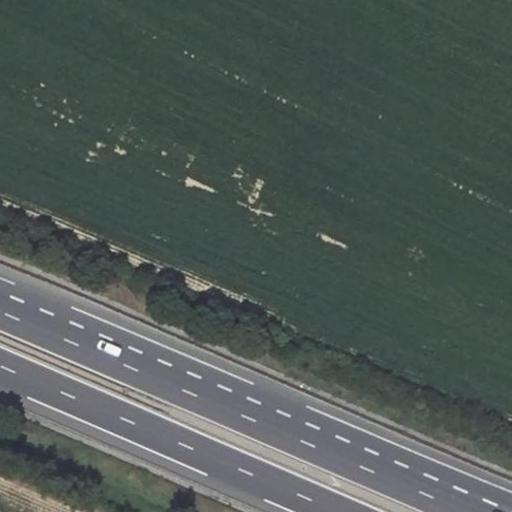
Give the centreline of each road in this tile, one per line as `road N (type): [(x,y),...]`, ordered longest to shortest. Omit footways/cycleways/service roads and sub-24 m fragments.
road 1 (trunk): [(466,511),(0,311)]
road 2 (trunk): [(0,365),(339,511)]
